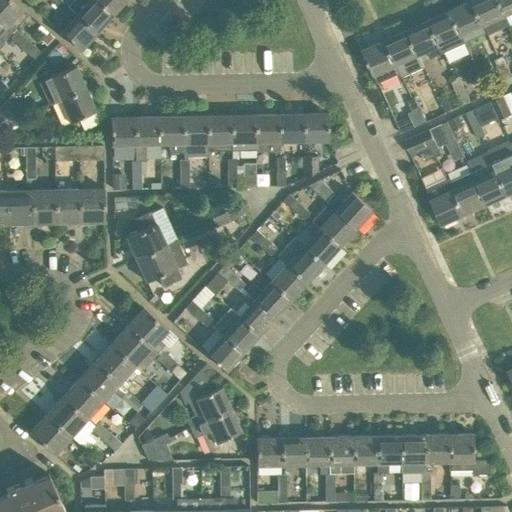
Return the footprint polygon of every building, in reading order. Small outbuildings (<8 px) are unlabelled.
[(0,0),(0,21),(12,32),(28,14),(12,0),(0,0)] [(112,14),(96,0),(72,0),(68,6),(76,14),(96,32),(112,14)] [(124,0),(96,0),(112,14),(124,0)] [(472,0),(450,10),(462,36),(461,36),(465,43),(487,33),(472,0)] [(505,16),(498,0),(473,0),(472,0),(487,33),(487,34),(509,25),(505,16)] [(511,0),(498,0),(505,16),(511,12),(511,0)] [(450,10),(428,20),(443,53),(465,43),(461,36),(462,36),(450,10)] [(96,32),(76,14),(59,32),(80,50),(96,32)] [(428,20),(406,30),(418,55),(427,51),(431,59),(443,53),(428,20)] [(0,21),(0,37),(3,41),(12,32),(0,21)] [(24,44),(27,40),(16,30),(10,38),(22,49),(26,45),(24,44)] [(406,30),(385,40),(396,65),(400,74),(401,77),(423,66),(418,55),(406,30)] [(52,36),(48,32),(40,40),(45,44),(52,36)] [(26,45),(22,49),(32,58),(39,50),(27,40),(24,44),(26,45)] [(396,65),(385,40),(362,50),(378,84),(400,74),(396,65)] [(504,70),(508,68),(503,56),(494,60),(501,75),(505,73),(504,70)] [(59,99),(85,88),(75,65),(43,79),(39,82),(45,95),(49,104),(59,99)] [(505,73),(501,75),(506,86),(511,83),(511,75),(508,68),(504,70),(505,73)] [(460,90),(465,88),(459,76),(450,80),(457,94),(461,92),(460,90)] [(95,110),(85,88),(59,99),(69,121),(95,110)] [(471,102),(465,88),(460,90),(461,92),(457,94),(462,106),(471,102)] [(10,122),(12,126),(25,120),(12,92),(0,105),(0,120),(6,118),(8,123),(10,122)] [(511,92),(491,102),(498,118),(499,120),(511,114),(511,113),(511,112),(511,92)] [(417,110),(421,108),(416,96),(407,100),(412,111),(408,113),(410,117),(396,123),(401,133),(419,125),(414,115),(418,113),(417,110)] [(478,108),(486,124),(498,118),(491,102),(478,108)] [(427,121),(421,108),(417,110),(418,113),(414,115),(419,125),(427,121)] [(475,123),(480,121),(474,109),(466,113),(472,128),(477,126),(475,123)] [(326,112),(302,113),(302,140),(327,140),(326,112)] [(278,113),(255,114),(256,141),(278,141),(278,113)] [(302,113),(278,113),(278,141),(302,140),(302,113)] [(206,142),(206,114),(182,115),(183,142),(206,142)] [(230,114),(206,114),(206,142),(206,151),(230,150),(230,114)] [(255,114),(230,114),(230,150),(256,150),(256,141),(255,114)] [(158,115),(134,116),(135,143),(135,160),(140,160),(145,160),(145,143),(159,143),(158,115)] [(183,142),(182,115),(158,115),(159,143),(168,143),(169,153),(183,152),(183,142)] [(135,143),(134,116),(110,116),(110,144),(135,143)] [(448,121),(460,146),(469,142),(458,116),(448,121)] [(6,118),(0,120),(0,131),(12,126),(10,122),(8,123),(6,118)] [(486,134),(480,121),(475,123),(477,126),(472,128),(477,138),(486,134)] [(432,145),(427,147),(433,159),(440,156),(437,148),(456,140),(447,122),(428,130),(434,142),(431,143),(432,145)] [(434,142),(428,130),(404,141),(411,155),(427,147),(432,145),(431,143),(434,142)] [(78,160),(77,146),(54,147),(54,161),(78,160)] [(101,146),(77,146),(78,160),(102,160),(101,146)] [(30,159),(35,159),(35,147),(25,148),(25,161),(30,161),(30,159)] [(511,192),(511,154),(493,163),(496,170),(507,194),(511,192)] [(303,178),(316,172),(316,155),(303,155),(303,178)] [(280,172),(285,172),(284,157),(274,157),(275,175),(280,175),(280,172)] [(226,159),(226,175),(231,175),(231,173),(236,173),(236,158),(231,158),(226,159)] [(35,178),(35,159),(30,159),(30,161),(25,161),(25,179),(35,178)] [(140,160),(135,160),(131,160),(131,177),(136,177),(136,175),(141,175),(140,160)] [(184,173),(189,173),(188,160),(179,160),(179,177),(184,177),(184,173)] [(255,165),(243,165),(244,185),(255,185),(255,165)] [(111,170),(111,189),(123,188),(123,170),(111,170)] [(496,170),(474,180),(486,204),(507,194),(496,170)] [(280,175),(275,175),(275,186),(285,186),(285,172),(280,172),(280,175)] [(189,187),(189,173),(184,173),(184,177),(179,177),(179,187),(189,187)] [(231,175),(226,175),(226,187),(236,186),(236,173),(231,173),(231,175)] [(486,204),(474,180),(472,173),(451,182),(449,179),(448,180),(464,214),(486,204)] [(141,188),(141,175),(136,175),(136,177),(131,177),(131,188),(141,188)] [(327,203),(354,227),(371,208),(351,190),(341,201),(333,194),(335,192),(319,179),(307,185),(327,203)] [(438,184),(443,194),(430,200),(441,224),(464,214),(448,180),(438,184)] [(78,188),(54,189),(55,222),(78,222),(78,188)] [(78,188),(78,222),(104,221),(103,188),(78,188)] [(31,223),(30,189),(6,190),(7,223),(31,223)] [(55,222),(54,189),(30,189),(31,223),(55,222)] [(295,206),(298,202),(288,193),(282,200),(294,211),(297,208),(295,206)] [(137,197),(114,197),(114,210),(137,208),(137,197)] [(297,208),(294,211),(303,220),(309,212),(298,202),(295,206),(297,208)] [(354,227),(327,203),(311,220),(313,221),(339,245),(354,227)] [(240,205),(223,213),(225,218),(228,216),(230,221),(244,214),(240,205)] [(225,218),(223,213),(211,218),(216,228),(230,221),(228,216),(225,218)] [(310,235),(302,244),(323,262),(339,245),(313,221),(305,229),(310,235)] [(136,259),(165,245),(154,223),(136,231),(125,236),(136,259)] [(260,239),(263,236),(256,229),(249,236),(259,245),(262,241),(260,239)] [(262,241),(259,245),(271,255),(277,248),(263,236),(260,239),(262,241)] [(323,262),(302,244),(293,236),(277,255),(286,263),(306,281),(323,262)] [(165,245),(136,259),(146,281),(158,276),(163,286),(180,278),(165,245)] [(306,281),(286,263),(270,280),(291,298),(306,281)] [(230,277),(234,274),(224,264),(218,271),(229,282),(232,278),(230,277)] [(232,278),(229,282),(237,290),(243,283),(234,274),(230,277),(232,278)] [(291,298),(270,280),(261,290),(252,282),(245,290),(275,316),(291,298)] [(275,316),(245,290),(244,291),(253,299),(238,316),(259,334),(275,316)] [(197,312),(201,309),(192,300),(185,307),(196,318),(200,314),(197,312)] [(126,325),(158,354),(166,345),(159,338),(168,329),(143,307),(126,325)] [(200,314),(196,318),(206,327),(213,319),(201,309),(197,312),(200,314)] [(238,316),(222,334),(243,352),(259,334),(238,316)] [(158,354),(126,325),(110,343),(135,365),(143,357),(150,363),(158,354)] [(243,352),(222,334),(206,352),(226,371),(243,352)] [(142,371),(135,365),(110,343),(94,361),(126,389),(142,371)] [(171,366),(169,364),(172,361),(163,352),(156,359),(168,370),(171,366)] [(112,391),(121,399),(124,395),(127,391),(126,389),(94,361),(78,378),(103,401),(112,391)] [(187,374),(172,361),(169,364),(171,366),(168,370),(180,381),(187,374)] [(210,389),(201,368),(179,392),(183,402),(187,400),(194,415),(186,419),(190,428),(230,408),(220,385),(210,389)] [(103,401),(78,378),(62,396),(87,419),(103,401)] [(62,396),(46,414),(70,437),(87,419),(62,396)] [(158,403),(150,396),(142,404),(150,412),(158,403)] [(194,437),(210,429),(216,442),(241,431),(230,408),(190,428),(194,437)] [(135,428),(143,419),(136,411),(127,421),(135,428)] [(70,437),(46,414),(29,432),(54,454),(70,437)] [(104,434),(107,430),(97,422),(90,430),(102,440),(106,436),(104,434)] [(121,443),(107,430),(104,434),(106,436),(102,440),(114,451),(121,443)] [(137,436),(140,444),(152,438),(149,431),(137,436)] [(158,447),(165,443),(170,441),(166,432),(151,439),(152,444),(156,442),(158,447)] [(449,461),(448,433),(424,434),(425,461),(449,461)] [(473,433),(448,433),(449,461),(449,470),(471,470),(472,474),(491,474),(485,459),(474,459),(473,433)] [(401,462),(400,434),(377,435),(377,462),(377,473),(381,473),(387,473),(387,462),(400,462),(401,462)] [(400,434),(401,462),(400,462),(400,472),(420,472),(420,487),(425,487),(425,484),(430,484),(429,471),(425,471),(425,461),(424,434),(400,434)] [(353,463),(353,435),(329,436),(329,463),(329,474),(333,474),(339,474),(339,463),(353,463)] [(377,435),(353,435),(353,463),(377,462),(377,435)] [(305,436),(281,437),(281,464),(305,464),(305,436)] [(329,463),(329,436),(305,436),(305,464),(329,463)] [(281,464),(281,437),(256,437),(257,465),(281,464)] [(152,444),(151,439),(140,444),(147,460),(170,454),(165,443),(158,447),(156,442),(152,444)] [(85,450),(78,457),(90,468),(97,461),(85,450)] [(224,482),(229,482),(229,466),(219,466),(219,484),(224,484),(224,482)] [(103,468),(103,475),(103,484),(104,484),(123,484),(123,486),(128,485),(127,483),(133,483),(133,467),(103,468)] [(176,482),(181,482),(181,467),(171,467),(171,485),(176,485),(176,482)] [(0,495),(0,511),(62,511),(63,511),(64,511),(65,511),(48,473),(46,474),(46,475),(25,484),(23,479),(22,480),(23,483),(15,486),(13,484),(12,484),(14,489),(0,495)] [(381,473),(377,473),(372,473),(372,489),(377,489),(377,486),(381,485),(381,473)] [(281,487),(286,487),(285,474),(276,474),(276,491),(281,491),(281,487)] [(333,474),(329,474),(324,474),(324,490),(329,490),(329,487),(334,487),(333,474)] [(103,484),(103,475),(93,475),(94,491),(104,490),(104,484),(103,484)] [(460,480),(460,494),(477,493),(476,479),(460,480)] [(181,498),(181,482),(176,482),(176,485),(171,485),(171,498),(181,498)] [(224,484),(219,484),(219,496),(229,496),(229,482),(224,482),(224,484)] [(128,485),(123,486),(123,499),(134,499),(133,483),(127,483),(128,485)] [(430,499),(430,484),(425,484),(425,487),(420,487),(420,499),(430,499)] [(377,489),(372,489),(373,500),(382,500),(381,485),(377,486),(377,489)] [(450,485),(451,499),(459,498),(459,485),(450,485)] [(281,491),(276,491),(276,502),(286,502),(286,487),(281,487),(281,491)] [(334,501),(334,487),(329,487),(329,490),(324,490),(324,501),(334,501)] [(353,492),(342,492),(343,501),(353,500),(353,492)] [(248,511),(249,509),(235,509),(235,501),(232,498),(224,498),(224,509),(224,511),(248,511)]
